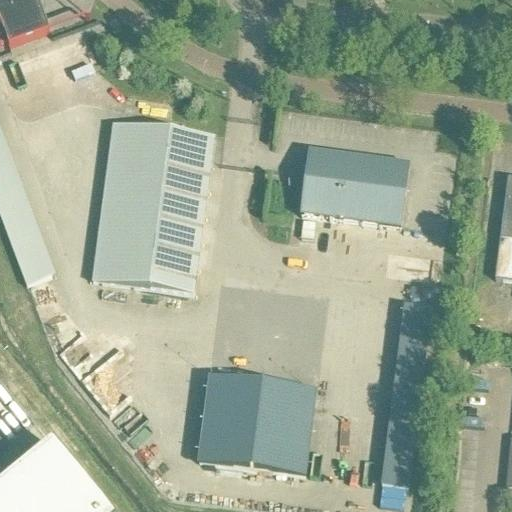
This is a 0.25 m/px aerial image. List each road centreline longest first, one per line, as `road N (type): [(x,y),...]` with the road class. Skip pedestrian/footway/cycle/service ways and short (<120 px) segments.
road 1 (residential): [(243,85),(511,119)]
road 2 (tertiary): [(511,40),(337,26),(254,3)]
road 3 (residential): [(110,0),(147,35),(243,85)]
